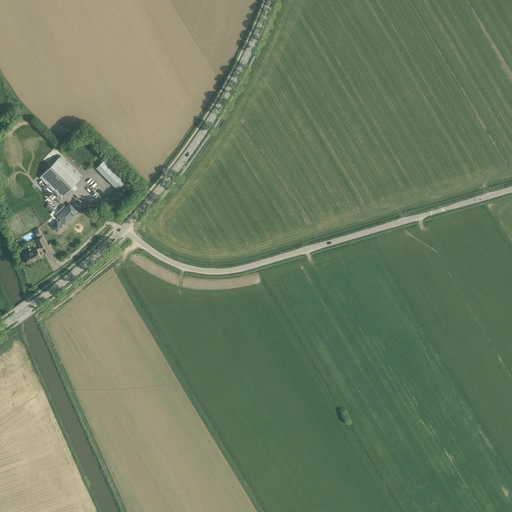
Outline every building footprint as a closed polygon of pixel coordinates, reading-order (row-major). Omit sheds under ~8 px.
[(96,167),(114,185),(125,175),(107,157),(96,167)] [(47,185),(57,195),(54,198),(58,201),(83,176),(68,162),(58,173),(56,171),(54,172),(49,167),(42,175),(50,183),(47,185)] [(46,206),(52,211),(55,209),(49,203),(46,206)] [(54,223),(52,226),(57,231),(63,226),(62,225),(64,223),(69,218),(70,219),(77,211),(69,203),(57,216),(58,217),(60,220),(58,222),(56,219),(53,222),(54,223)] [(47,245),(42,236),(36,239),(41,248),(47,245)] [(41,257),(37,249),(24,255),(28,264),(41,257)]
